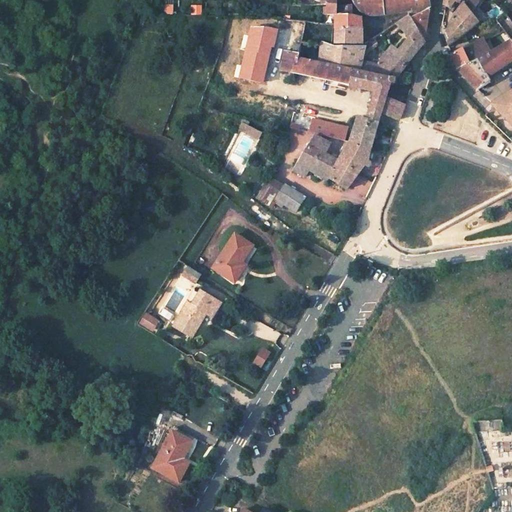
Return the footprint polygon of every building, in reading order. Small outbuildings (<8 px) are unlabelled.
[(353,0),(356,6),(361,12),(369,16),(377,17),(386,16),(382,0),(353,0)] [(382,0),(386,16),(402,12),(408,11),(412,4),(411,0),(382,0)] [(446,0),(446,5),(451,9),(457,0),(446,0)] [(474,14),(482,0),(467,0),(465,4),(457,15),(449,32),(447,37),(447,40),(450,48),(481,24),(474,14)] [(425,6),(410,16),(425,40),(430,10),(425,6)] [(353,15),(353,7),(338,8),(338,17),(360,18),(360,17),(357,15),(353,15)] [(328,8),(325,8),(324,15),(328,16),(338,17),(338,8),(328,8)] [(488,78),(511,61),(511,94),(493,106),(511,124),(511,22),(506,14),(496,21),(499,25),(503,31),(511,42),(492,53),(479,60),(488,78)] [(405,106),(387,99),(391,86),(393,86),(395,85),(396,82),(427,43),(425,40),(410,16),(382,34),(386,40),(399,32),(401,35),(404,33),(411,39),(399,54),(392,50),(384,59),(379,66),(364,62),(366,48),(362,47),(333,47),(333,31),(333,26),(324,25),(305,22),(300,44),(320,48),(319,64),(299,59),(300,56),(284,53),(281,71),(321,81),(320,84),(345,90),(346,86),(377,93),(371,111),(382,115),(396,121),(400,120),(405,106)] [(328,16),(328,20),(336,20),(336,31),(363,30),(363,24),(363,18),(360,18),(338,17),(328,16)] [(336,31),(337,44),(353,44),(354,45),(362,45),(362,37),(363,34),(363,30),(336,31)] [(484,40),(452,56),(453,61),(456,64),(459,70),(479,60),(492,53),(485,41),(484,40)] [(479,60),(459,70),(473,86),(477,91),(490,83),(488,78),(479,60)] [(296,104),(282,100),(277,118),(291,122),(296,104)] [(379,124),(382,115),(371,111),(368,121),(379,124)] [(371,151),(379,124),(368,121),(359,118),(355,131),(313,121),(311,130),(304,128),(302,132),(351,144),(371,151)] [(246,134),(261,142),(264,137),(249,129),(246,134)] [(347,152),(340,163),(326,154),(331,146),(316,137),(292,175),(296,177),(298,174),(306,178),(311,168),(330,178),(329,179),(347,189),(366,166),(367,168),(369,167),(370,164),(370,163),(370,162),(368,160),(371,151),(351,144),(347,152)] [(263,192),(276,200),(283,190),(270,181),(263,192)] [(283,190),(276,200),(297,213),(305,199),(285,186),(283,190)] [(252,240),(244,235),(221,268),(243,283),(251,270),(247,268),(256,256),(246,250),(252,240)] [(262,247),(252,240),(246,250),(256,256),(262,247)] [(190,265),(184,274),(198,283),(204,274),(190,265)] [(197,337),(211,313),(215,315),(220,318),(229,302),(204,289),(196,304),(193,302),(178,327),(197,337)] [(147,313),(141,323),(157,333),(163,323),(147,313)] [(201,339),(215,315),(211,313),(197,337),(201,339)] [(264,368),(273,352),(264,347),(255,363),(264,368)] [(197,445),(177,434),(156,471),(183,486),(194,466),(187,462),(197,445)]
